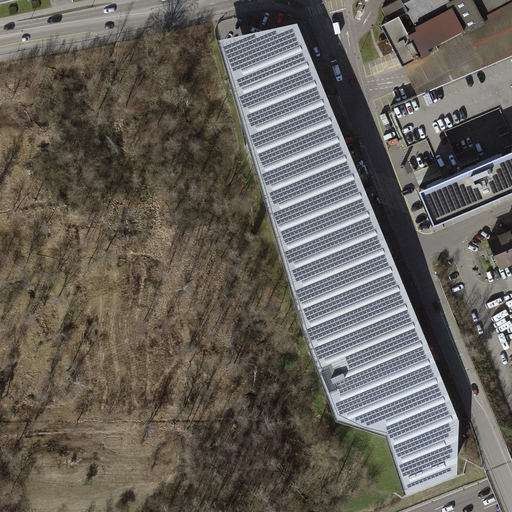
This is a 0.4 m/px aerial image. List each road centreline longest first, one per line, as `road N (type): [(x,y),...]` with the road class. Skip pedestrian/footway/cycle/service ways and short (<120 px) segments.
road 1 (residential): [(324,0),(511,497)]
road 2 (unknown): [(258,129),(312,258),(328,265),(366,349)]
road 3 (primary): [(0,40),(192,0)]
road 4 (unknown): [(379,158),(511,128)]
